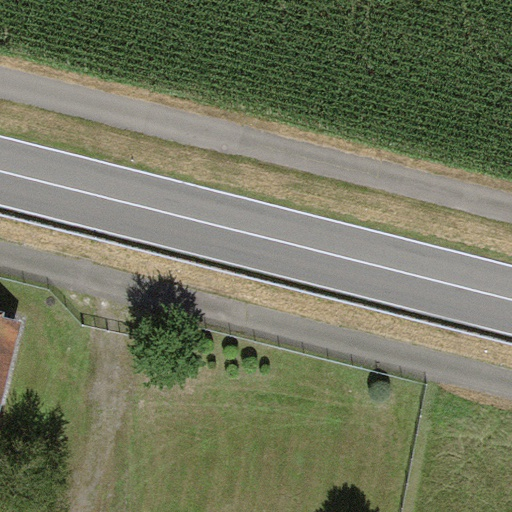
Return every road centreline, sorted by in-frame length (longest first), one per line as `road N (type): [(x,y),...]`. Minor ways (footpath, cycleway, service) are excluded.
road 1 (track): [(0,252),(511,387)]
road 2 (track): [(511,224),(0,92)]
road 3 (primary): [(511,297),(0,170)]
